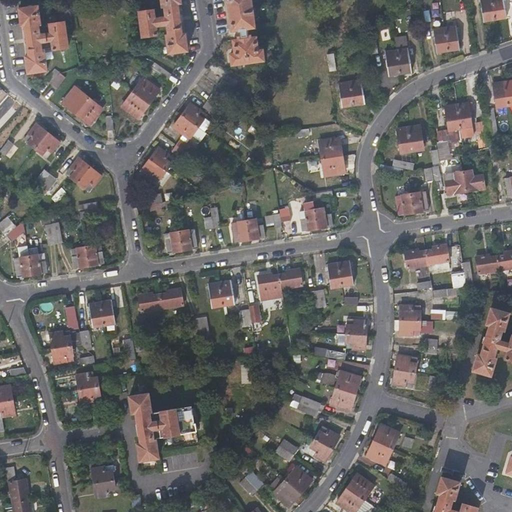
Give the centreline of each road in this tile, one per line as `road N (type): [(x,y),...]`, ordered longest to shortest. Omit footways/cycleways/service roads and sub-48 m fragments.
road 1 (residential): [(373,233),(384,303),(374,399),(344,461),(303,511)]
road 2 (residential): [(511,50),(420,83),(382,119),(365,156),(373,233)]
road 3 (residential): [(137,270),(373,233)]
road 4 (residential): [(120,166),(207,51),(201,0)]
road 5 (residential): [(0,27),(12,82),(120,166)]
road 6 (residential): [(0,294),(54,439)]
road 7 (residential): [(373,233),(511,212)]
road 8 (residential): [(0,294),(137,270)]
